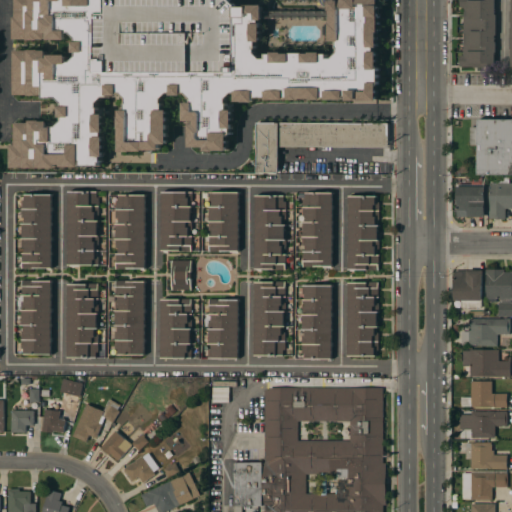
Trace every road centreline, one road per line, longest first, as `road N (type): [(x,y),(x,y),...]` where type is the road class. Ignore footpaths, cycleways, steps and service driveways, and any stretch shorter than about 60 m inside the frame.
road 1 (primary): [(408,245),(408,511)]
road 2 (primary): [(433,367),(432,120),(423,111)]
road 3 (residential): [(117,511),(97,482),(59,461),(0,461)]
